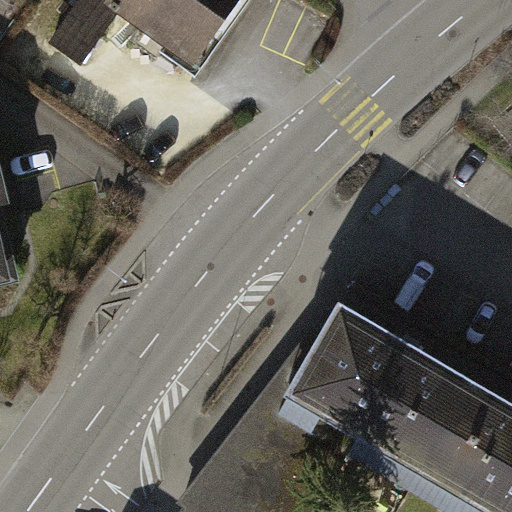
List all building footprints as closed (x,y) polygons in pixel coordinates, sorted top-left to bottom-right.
[(235,0),(84,0),(54,44),(82,64),(120,10),(143,26),(134,40),(159,58),(164,51),(188,68),(235,0)] [(0,172),(0,284),(13,282),(0,224),(0,204),(9,203),(0,172)] [(359,432),(424,470),(474,384),(341,307),(323,338),(319,336),(304,362),(300,360),(284,389),(359,432)] [(511,511),(511,406),(474,384),(424,470),(497,511),(511,511)] [(312,511),(359,432),(284,389),(280,386),(266,411),(262,409),(247,435),(244,433),(228,460),(225,458),(209,485),(205,482),(190,509),(186,507),(184,511),(185,511),(312,511)]
